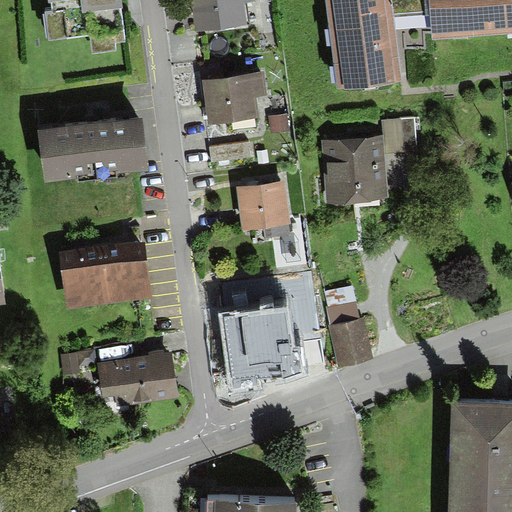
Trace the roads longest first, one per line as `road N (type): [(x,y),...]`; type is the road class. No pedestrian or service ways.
road 1 (residential): [(147,0),(214,431)]
road 2 (residential): [(214,431),(511,329)]
road 3 (residential): [(0,508),(214,431)]
